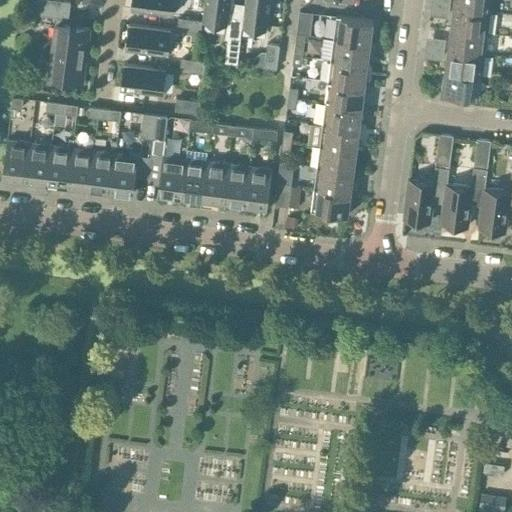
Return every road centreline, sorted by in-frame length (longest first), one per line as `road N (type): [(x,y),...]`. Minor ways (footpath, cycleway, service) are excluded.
road 1 (residential): [(379,264),(0,213)]
road 2 (residential): [(379,264),(398,109)]
road 3 (residential): [(511,282),(379,264)]
